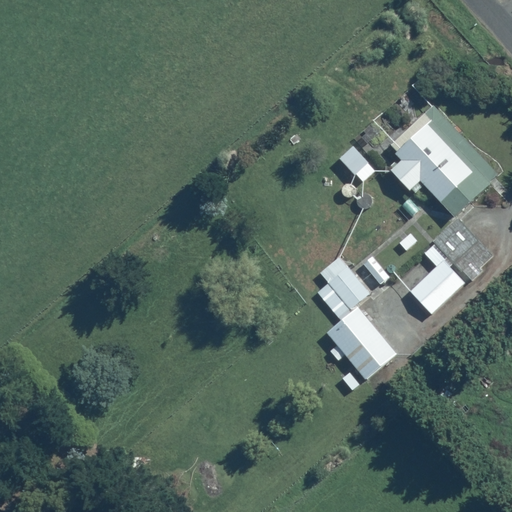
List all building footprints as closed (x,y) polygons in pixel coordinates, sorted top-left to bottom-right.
[(400,161),(389,171),(409,192),(420,182),(453,217),(498,175),(433,104),(387,146),(400,161)] [(353,146),(339,159),(361,183),(375,170),(353,146)] [(470,285),(483,274),(481,271),(491,262),(455,222),(432,243),(470,285)] [(369,294),(338,257),(318,274),(327,284),(316,293),(340,321),(326,333),(337,346),(329,352),(339,363),(346,358),(353,367),(342,376),(353,389),(397,353),(357,305),(369,294)] [(375,257),(362,267),(377,286),(390,275),(375,257)] [(443,263),(410,294),(431,317),(464,286),(443,263)]
